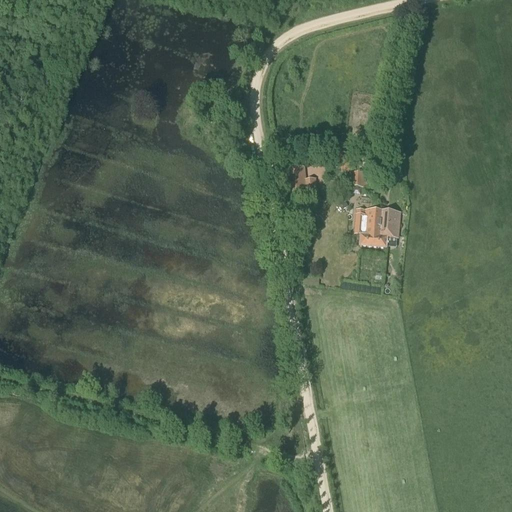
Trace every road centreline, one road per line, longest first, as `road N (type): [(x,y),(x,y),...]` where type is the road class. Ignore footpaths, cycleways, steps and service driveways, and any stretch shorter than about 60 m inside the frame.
road 1 (track): [(317,456),(259,135),(260,63),(276,41),(304,29),(420,0)]
road 2 (track): [(413,3),(378,162)]
